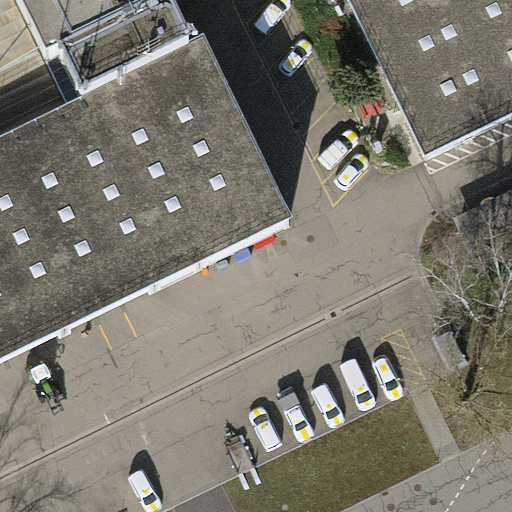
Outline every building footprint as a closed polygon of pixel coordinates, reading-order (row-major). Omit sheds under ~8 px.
[(0,0),(0,146),(83,106),(61,61),(47,68),(14,0),(0,0)] [(14,0),(47,68),(61,61),(83,106),(191,54),(169,9),(182,2),(186,0),(14,0)] [(511,0),(348,0),(401,110),(408,123),(427,162),(511,120),(511,0)] [(0,146),(0,368),(292,227),(204,47),(191,54),(83,106),(0,146)] [(511,249),(511,191),(454,220),(477,267),(511,249)]
